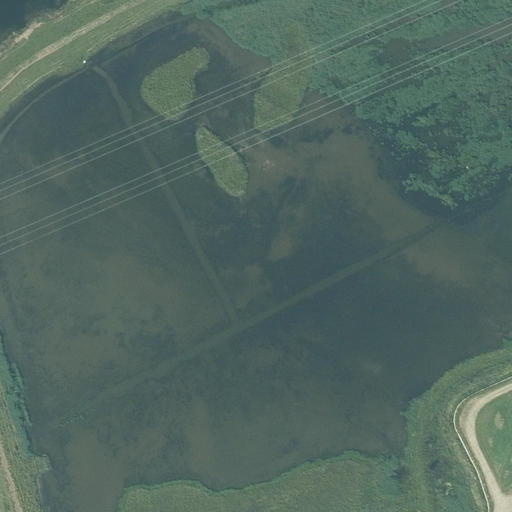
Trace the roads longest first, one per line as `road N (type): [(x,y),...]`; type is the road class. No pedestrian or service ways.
road 1 (track): [(511,351),(448,377),(429,401),(417,430),(424,511)]
road 2 (track): [(0,85),(142,0)]
road 3 (track): [(502,511),(505,502),(475,435),(490,397),(511,385)]
